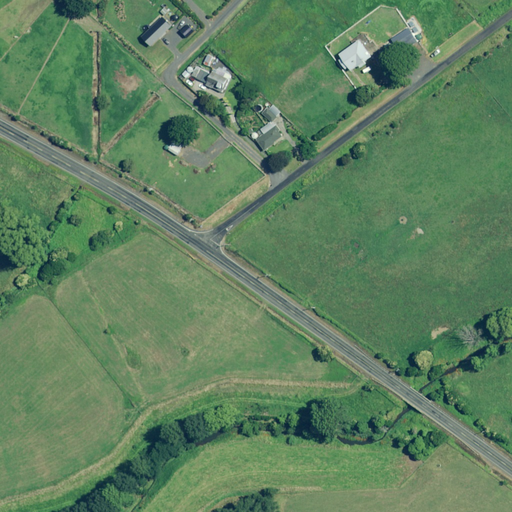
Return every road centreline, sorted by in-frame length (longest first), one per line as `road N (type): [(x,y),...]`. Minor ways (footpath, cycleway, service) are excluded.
road 1 (unclassified): [(203,247),(511,17)]
road 2 (primary): [(203,247),(511,468)]
road 3 (primary): [(0,120),(203,247)]
